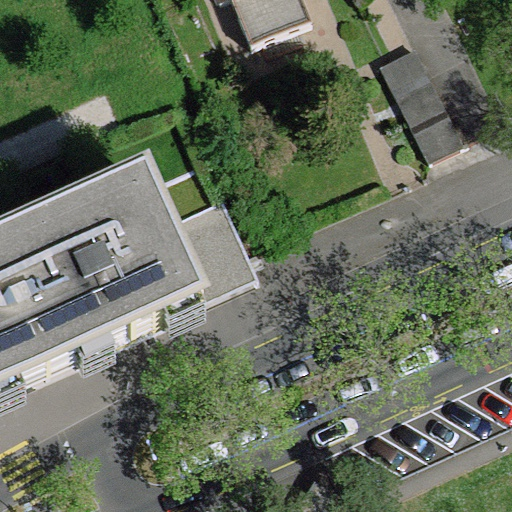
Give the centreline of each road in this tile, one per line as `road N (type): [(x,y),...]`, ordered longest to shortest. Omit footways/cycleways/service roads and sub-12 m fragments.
road 1 (tertiary): [(511,244),(101,435)]
road 2 (tertiary): [(151,511),(511,352)]
